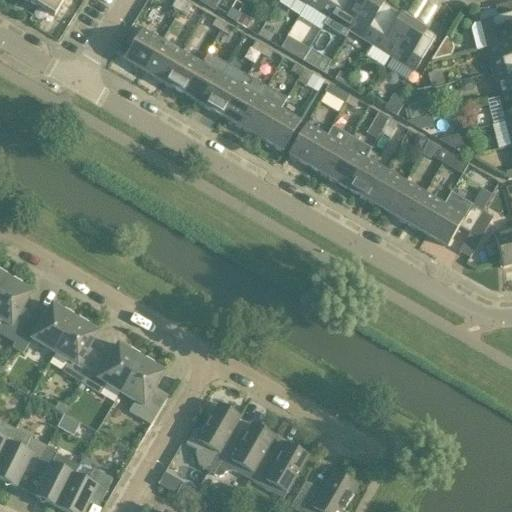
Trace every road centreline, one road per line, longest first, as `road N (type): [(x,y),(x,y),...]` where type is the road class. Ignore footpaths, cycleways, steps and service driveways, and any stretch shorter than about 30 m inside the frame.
road 1 (residential): [(511,320),(437,297),(66,83)]
road 2 (residential): [(208,360),(0,236)]
road 3 (residential): [(372,454),(208,360)]
road 4 (residential): [(122,511),(208,360)]
